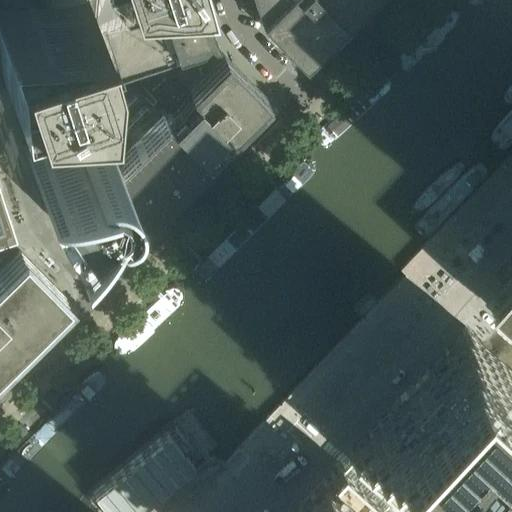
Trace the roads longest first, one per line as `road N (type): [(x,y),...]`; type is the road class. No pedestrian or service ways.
road 1 (residential): [(244,511),(302,466),(511,236)]
road 2 (residential): [(104,295),(309,97)]
road 3 (residential): [(0,398),(104,295)]
road 4 (residential): [(309,97),(406,0)]
road 5 (residential): [(229,0),(241,33),(309,97)]
road 6 (residential): [(41,233),(0,119)]
